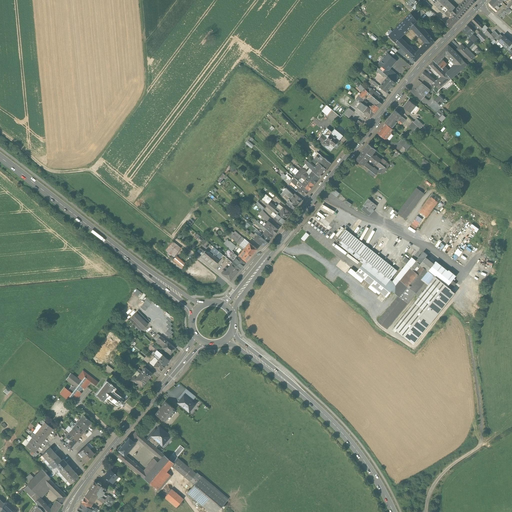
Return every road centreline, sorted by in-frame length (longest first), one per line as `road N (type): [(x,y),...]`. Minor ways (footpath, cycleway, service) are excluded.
road 1 (secondary): [(480,5),(421,64),(271,252)]
road 2 (track): [(425,511),(439,472),(480,444),(467,324)]
road 3 (secondary): [(0,159),(159,279)]
road 4 (track): [(87,170),(149,90),(140,0)]
road 5 (secondary): [(392,511),(347,440),(285,379)]
